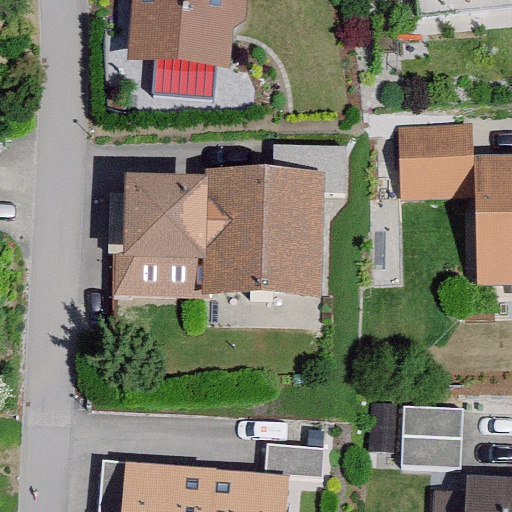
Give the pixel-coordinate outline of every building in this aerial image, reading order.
[(164,56),(162,90),(220,93),(221,60),(254,62),(257,0),(146,0),(144,55),(164,56)] [(511,172),(472,173),(471,137),(395,139),(397,214),(473,212),(475,301),(511,299),(511,172)] [(316,310),(320,192),(203,189),(202,202),(126,200),(124,280),(200,282),(199,307),(316,310)] [(402,419),(398,478),(456,482),(460,423),(402,419)] [(321,461),(267,457),(265,486),(319,491),(321,461)] [(284,511),(286,496),(122,482),(119,511),(284,511)] [(511,511),(511,495),(466,493),(465,511),(511,511)]
